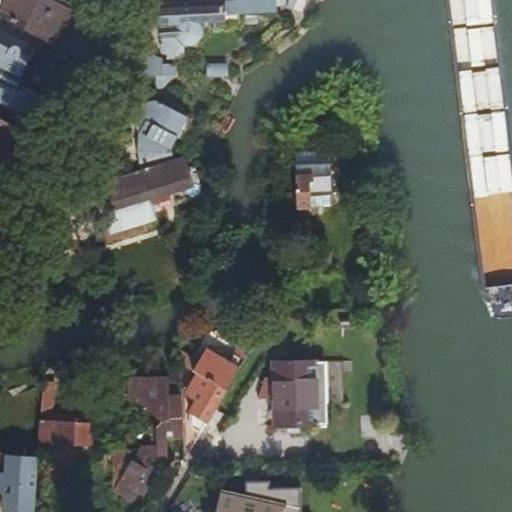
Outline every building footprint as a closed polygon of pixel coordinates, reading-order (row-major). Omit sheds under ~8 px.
[(77,6),(65,0),(0,0),(0,15),(57,45),(77,6)] [(278,15),(277,0),(273,0),(158,5),(159,30),(162,30),(164,30),(165,38),(162,38),(162,53),(171,61),(185,61),(184,48),(196,47),(204,38),(203,28),(240,26),(240,17),(278,15)] [(307,9),(307,0),(282,0),(282,8),(307,9)] [(0,69),(22,81),(23,81),(22,80),(38,50),(0,29),(0,69)] [(131,59),(124,79),(157,78),(163,78),(163,67),(162,60),(152,57),(131,59)] [(209,76),(229,75),(228,65),(209,66),(209,76)] [(174,66),(163,67),(163,78),(174,77),(174,66)] [(22,81),(0,69),(0,107),(25,120),(37,97),(24,90),(25,87),(23,81),(22,81)] [(163,78),(157,78),(158,89),(165,89),(174,78),(174,77),(163,78)] [(137,129),(142,135),(159,104),(155,104),(150,103),(146,104),(142,107),(138,112),(136,116),(136,121),(136,125),(137,129)] [(142,135),(172,151),(178,139),(182,141),(193,122),(159,104),(142,135)] [(20,131),(0,120),(0,170),(3,172),(11,157),(8,154),(20,131)] [(144,170),(176,159),(172,151),(142,135),(144,170)] [(195,187),(186,160),(144,173),(144,172),(107,184),(117,217),(157,205),(155,199),(171,194),(173,200),(188,195),(186,189),(195,187)] [(311,184),(315,184),(315,179),(297,180),(299,210),(313,209),(312,199),(311,184)] [(331,183),(315,184),(311,184),(312,199),(332,197),(331,183)] [(200,360),(184,351),(185,365),(200,374),(190,391),(191,396),(192,398),(199,402),(192,413),(192,426),(201,432),(248,355),(239,349),(231,363),(207,349),(200,360)] [(327,365),(276,366),(277,428),(328,427),(327,365)] [(133,462),(113,448),(114,490),(130,500),(136,491),(141,495),(148,484),(143,480),(148,472),(154,476),(169,452),(168,438),(185,438),(185,400),(171,400),(171,381),(132,382),(132,400),(136,404),(137,402),(161,424),(156,429),(157,448),(142,448),(133,462)] [(56,383),(43,383),(43,390),(39,442),(96,446),(97,420),(60,418),(60,414),(54,413),(56,383)] [(349,449),(328,449),(328,464),(350,464),(349,449)] [(111,456),(95,456),(95,502),(113,501),(111,456)] [(271,485),(248,485),(248,497),(226,491),(222,511),(300,511),(300,491),(271,491),(271,485)]
